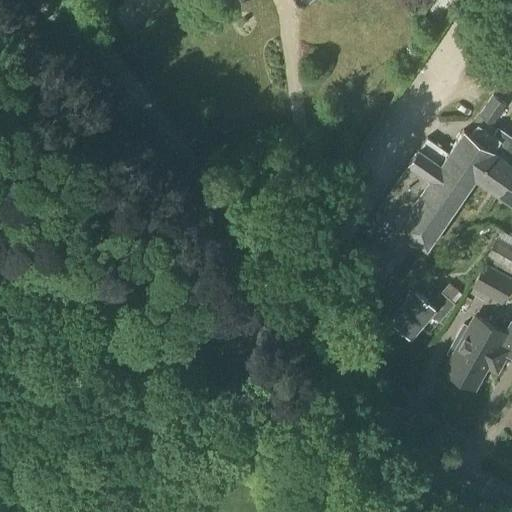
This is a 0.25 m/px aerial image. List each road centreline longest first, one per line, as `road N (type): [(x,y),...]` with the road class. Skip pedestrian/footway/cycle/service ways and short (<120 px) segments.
road 1 (tertiary): [(283,306),(41,0)]
road 2 (residential): [(488,15),(343,236),(283,306)]
road 3 (track): [(61,511),(111,491),(187,436),(245,344),(260,280)]
road 4 (track): [(0,234),(172,296),(255,302)]
road 5 (tertiary): [(438,460),(283,306)]
road 6 (track): [(210,409),(266,385),(352,381)]
